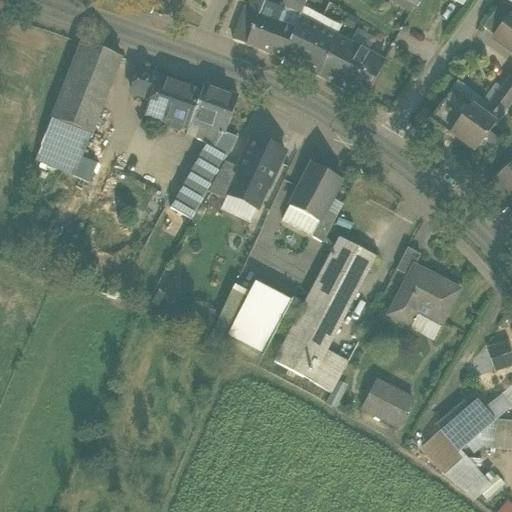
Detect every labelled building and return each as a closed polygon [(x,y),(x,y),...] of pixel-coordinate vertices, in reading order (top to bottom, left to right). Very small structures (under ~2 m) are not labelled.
[(249,0),(232,44),(281,63),(293,33),(278,27),(258,19),(264,5),(251,0),(249,0)] [(278,27),(293,33),(298,21),(302,10),(306,0),(287,0),(283,12),(278,27)] [(394,0),(413,10),(418,0),(394,0)] [(283,12),(264,5),(258,19),(278,27),(283,12)] [(480,27),(493,37),(507,18),(493,9),(480,27)] [(340,27),(302,10),(298,21),(335,39),(340,27)] [(493,37),(511,50),(511,22),(507,18),(493,37)] [(298,21),(293,33),(281,63),(319,80),(336,39),(335,39),(298,21)] [(356,31),(349,46),(367,55),(375,40),(356,31)] [(349,46),(336,39),(319,80),(363,103),(384,64),(367,55),(349,46)] [(51,123),(90,139),(99,115),(120,61),(80,47),(51,123)] [(187,132),(190,125),(200,96),(199,95),(138,74),(130,96),(151,103),(147,113),(165,119),(164,123),(167,129),(177,133),(182,130),(187,132)] [(480,116),(494,126),(511,100),(511,81),(507,79),(500,89),(480,116)] [(457,83),(449,93),(468,107),(480,116),(500,89),(494,85),(483,101),(457,83)] [(202,88),(199,95),(200,96),(190,125),(200,129),(224,137),(237,101),(202,88)] [(429,121),(447,135),(468,107),(449,93),(429,121)] [(511,122),(511,100),(494,126),(492,129),(502,136),(505,131),(511,123),(511,122)] [(477,147),(487,156),(497,143),(487,135),(492,129),(494,126),(480,116),(468,107),(447,135),(472,154),(477,147)] [(90,139),(51,123),(35,163),(74,179),(81,161),(90,139)] [(169,212),(191,223),(236,141),(224,137),(200,129),(195,142),(205,147),(169,212)] [(255,211),(257,212),(283,156),(252,142),(238,172),(227,198),(255,211)] [(96,167),(81,161),(74,179),(89,185),(96,167)] [(511,164),(485,188),(511,218),(511,164)] [(207,196),(224,204),(227,198),(238,172),(224,166),(207,196)] [(289,209),(318,225),(319,225),(325,213),(340,184),(310,169),(289,209)] [(255,211),(227,198),(224,204),(220,213),(248,226),(255,211)] [(281,224),(310,240),(318,225),(289,209),(281,224)] [(310,240),(322,246),(336,218),(325,213),(319,225),(318,225),(310,240)] [(272,366),(309,385),(326,354),(375,260),(338,241),(272,366)] [(395,272),(407,279),(413,268),(414,268),(419,257),(406,251),(395,272)] [(387,318),(408,329),(415,315),(440,328),(459,292),(414,268),(413,268),(407,279),(387,318)] [(227,340),(263,359),(290,306),(255,287),(249,297),(227,340)] [(212,333),(227,340),(249,297),(233,289),(212,333)] [(206,329),(208,307),(191,306),(190,328),(206,329)] [(415,315),(408,329),(433,342),(440,328),(415,315)] [(227,340),(212,333),(206,345),(215,350),(256,372),(263,359),(227,340)] [(511,358),(507,343),(485,350),(494,375),(511,368),(511,358)] [(347,365),(326,354),(309,385),(330,396),(347,365)] [(347,389),(338,384),(325,407),(335,412),(347,389)] [(361,413),(397,431),(412,403),(376,384),(361,413)] [(511,387),(501,397),(511,409),(511,387)] [(434,428),(440,435),(477,404),(470,396),(434,428)] [(501,397),(483,411),(494,423),(511,409),(501,397)] [(483,411),(477,404),(440,435),(457,455),(459,453),(465,448),(479,436),(494,423),(483,411)] [(511,424),(497,423),(496,432),(495,451),(511,452),(511,424)] [(486,436),(479,436),(465,448),(473,458),(482,450),(495,451),(496,432),(486,432),(486,436)] [(439,470),(457,455),(440,435),(422,450),(439,470)] [(487,485),(459,453),(457,455),(439,470),(435,473),(472,498),(478,493),(487,485)] [(487,485),(478,493),(485,502),(503,486),(495,478),(487,485)]
